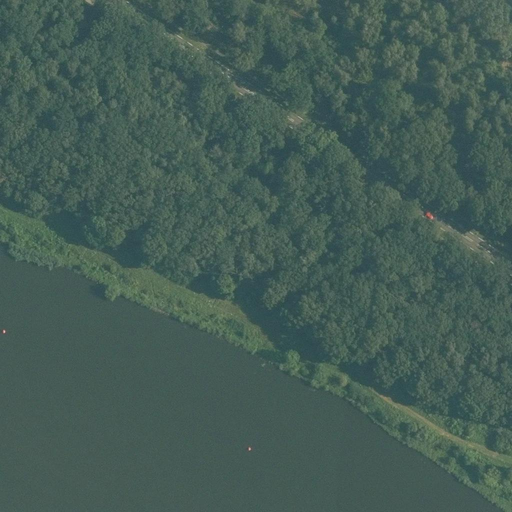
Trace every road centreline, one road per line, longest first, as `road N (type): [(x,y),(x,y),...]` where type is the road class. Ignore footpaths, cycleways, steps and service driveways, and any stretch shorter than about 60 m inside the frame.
road 1 (primary): [(511,269),(111,0)]
road 2 (track): [(387,384),(511,460)]
